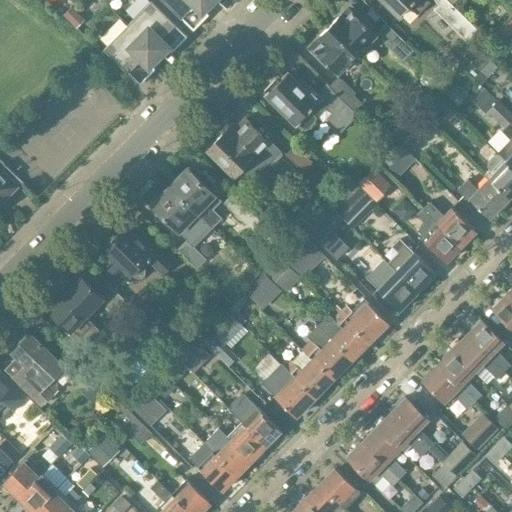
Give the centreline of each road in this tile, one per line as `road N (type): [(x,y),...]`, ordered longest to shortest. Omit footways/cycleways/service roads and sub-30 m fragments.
road 1 (residential): [(0,292),(284,0)]
road 2 (residential): [(243,511),(511,239)]
